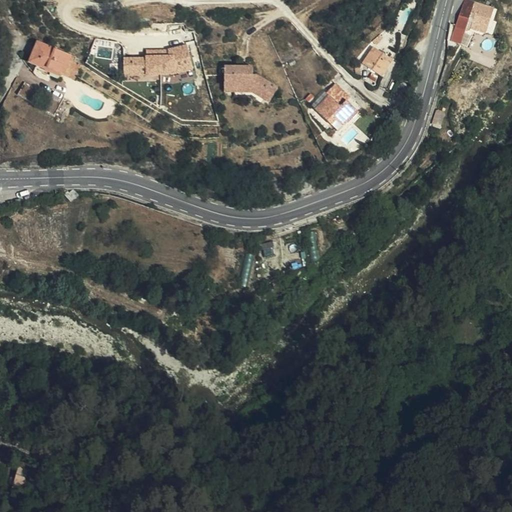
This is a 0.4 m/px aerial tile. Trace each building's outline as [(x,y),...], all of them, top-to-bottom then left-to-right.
[(474,26),(477,16),(462,10),(452,38),(453,38),(460,41),(463,42),(466,42),(471,25),(474,26)] [(465,42),(468,43),(470,40),(474,26),(471,25),(466,42),(465,42)] [(470,40),(473,32),(474,30),(478,32),(480,30),(475,27),(475,26),(474,26),(470,40)] [(460,41),(453,38),(450,46),(457,48),(460,41)] [(53,73),(64,74),(72,56),(38,41),(29,59),(32,61),(40,64),(53,73)] [(147,58),(124,58),(124,74),(147,74),(147,75),(174,74),(193,69),(187,45),(169,49),(169,50),(152,50),(152,58),(147,58)] [(63,76),(64,74),(53,73),(40,64),(32,61),(29,59),(28,61),(40,66),(38,71),(59,79),(61,75),(63,76)] [(377,88),(388,71),(371,59),(359,75),(377,88)] [(261,96),(267,86),(254,78),(250,78),(251,70),(222,70),(222,85),(230,85),(230,90),(250,90),(261,96)] [(275,91),(267,86),(261,96),(250,90),(230,90),(230,85),(222,85),(222,95),(250,95),(267,105),(275,91)] [(327,95),(329,98),(341,109),(347,103),(350,100),(336,86),(327,95)] [(341,109),(329,98),(316,113),(331,128),(341,116),(347,123),(349,124),(359,114),(347,103),(341,109)] [(56,125),(62,109),(56,107),(50,122),(56,125)] [(331,128),(316,113),(311,118),(325,134),(331,128)] [(341,116),(331,128),(337,133),(347,123),(341,116)] [(511,317),(505,314),(497,330),(507,335),(504,339),(511,342),(511,317)] [(22,484),(28,471),(20,467),(14,481),(22,484)]
